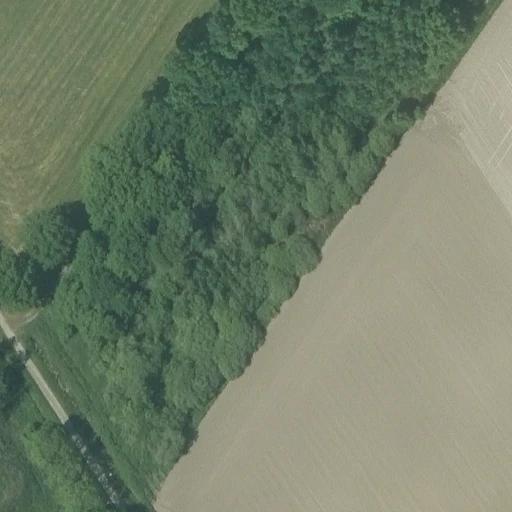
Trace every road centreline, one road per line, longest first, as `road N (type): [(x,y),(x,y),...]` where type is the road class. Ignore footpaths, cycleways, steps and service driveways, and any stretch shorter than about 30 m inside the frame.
road 1 (track): [(234,0),(5,337)]
road 2 (track): [(119,511),(5,337)]
